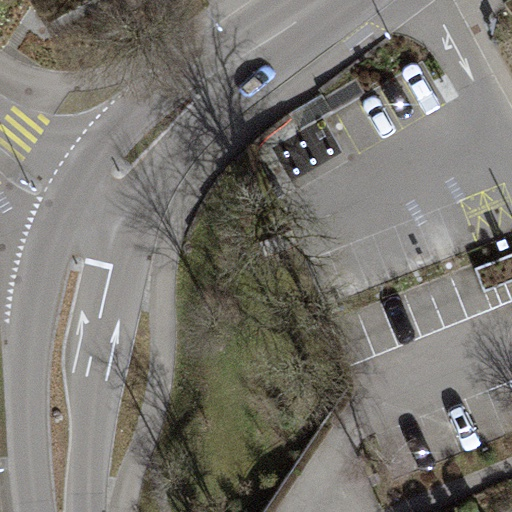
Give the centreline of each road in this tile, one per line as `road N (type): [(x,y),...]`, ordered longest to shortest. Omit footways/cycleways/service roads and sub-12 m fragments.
road 1 (secondary): [(64,204),(31,338),(27,456),(36,511)]
road 2 (secondary): [(90,511),(99,332),(125,227)]
road 3 (secondary): [(282,34),(206,59),(165,83),(64,204)]
road 4 (secondary): [(125,227),(155,176),(282,34)]
road 5 (residential): [(433,0),(511,164)]
